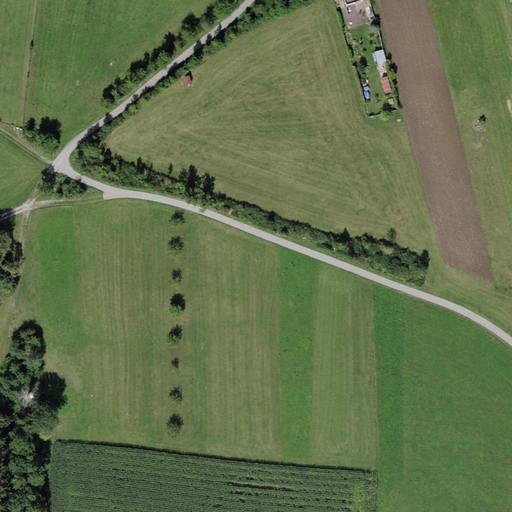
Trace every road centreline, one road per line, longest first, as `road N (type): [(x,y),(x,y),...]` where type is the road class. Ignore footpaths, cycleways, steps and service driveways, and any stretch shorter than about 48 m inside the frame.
road 1 (track): [(511,343),(489,324),(178,205),(128,196),(31,208)]
road 2 (track): [(31,208),(70,146),(249,0)]
